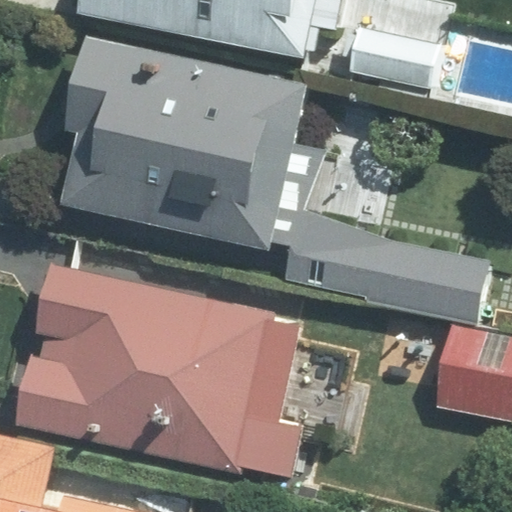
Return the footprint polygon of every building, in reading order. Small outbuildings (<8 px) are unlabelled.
[(100,0),(94,37),(319,81),(335,0),(100,0)] [(511,0),(477,0),(469,49),(511,56),(511,0)] [(367,30),(358,76),(433,90),(441,44),(367,30)] [(324,104),(101,54),(80,145),(94,148),(76,229),(285,276),(324,104)] [(318,226),(306,282),(490,323),(503,267),(318,226)] [(291,294),(66,245),(30,408),(255,456),(257,446),(307,457),(318,406),(268,395),(291,294)] [(511,341),(451,329),(436,406),(511,421),(511,341)] [(67,433),(0,418),(0,511),(204,511),(205,510),(75,482),(74,487),(56,483),(67,433)]
